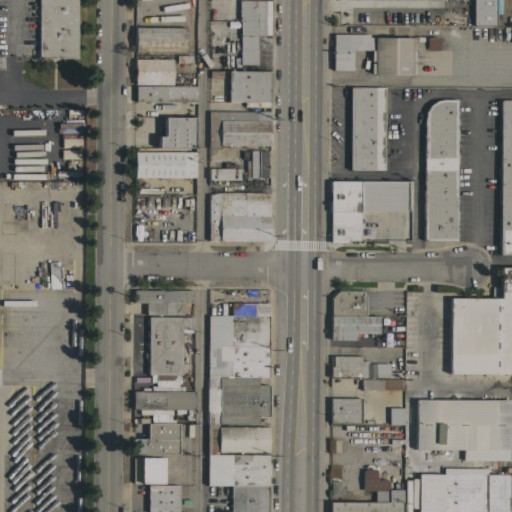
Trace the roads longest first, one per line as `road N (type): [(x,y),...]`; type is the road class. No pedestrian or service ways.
road 1 (residential): [(110,0),(106,375)]
road 2 (residential): [(472,266),(106,263)]
road 3 (primary): [(302,0),(300,176)]
road 4 (primary): [(299,351),(299,511)]
road 5 (residential): [(106,375),(106,511)]
